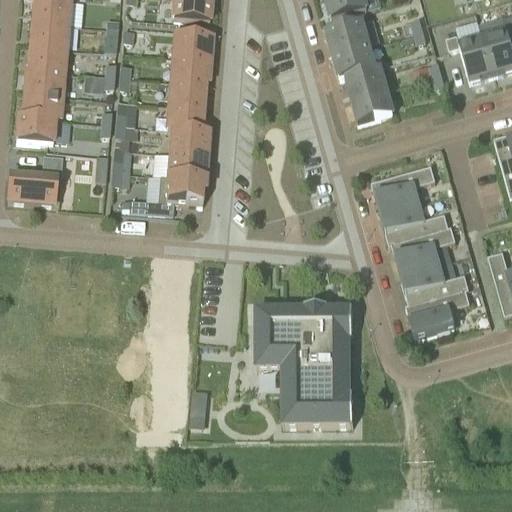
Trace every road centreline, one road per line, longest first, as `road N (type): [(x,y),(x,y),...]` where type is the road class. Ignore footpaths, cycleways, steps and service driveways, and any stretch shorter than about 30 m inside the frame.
road 1 (residential): [(217,249),(243,0)]
road 2 (residential): [(0,235),(217,249)]
road 3 (residential): [(330,165),(511,115)]
road 4 (residential): [(330,165),(282,0)]
road 5 (residential): [(422,379),(406,380),(391,367),(359,258)]
road 6 (residential): [(217,249),(359,258)]
road 7 (residential): [(10,0),(0,128)]
